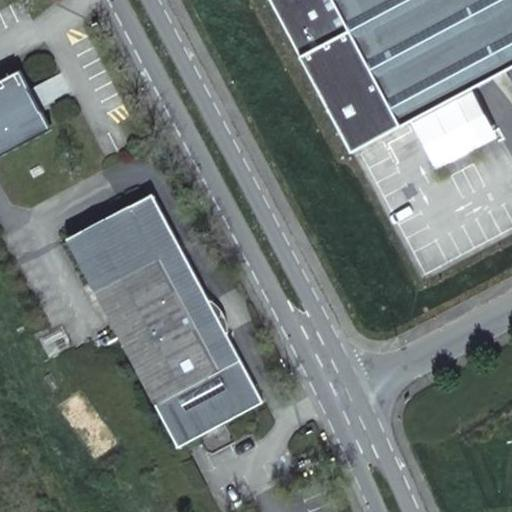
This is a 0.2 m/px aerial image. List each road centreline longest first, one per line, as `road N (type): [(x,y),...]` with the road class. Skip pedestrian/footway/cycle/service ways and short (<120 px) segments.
road 1 (tertiary): [(354,406),(136,0)]
road 2 (residential): [(354,406),(511,309)]
road 3 (unknown): [(0,204),(83,316)]
